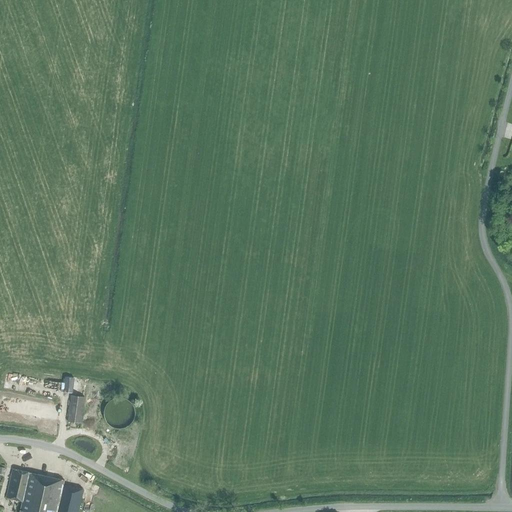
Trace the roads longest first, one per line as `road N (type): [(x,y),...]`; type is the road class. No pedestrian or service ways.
road 1 (unclassified): [(511,509),(284,511)]
road 2 (unclassified): [(189,511),(71,454),(0,439)]
